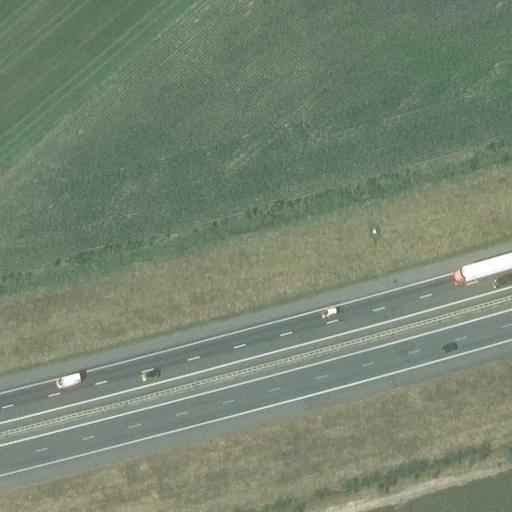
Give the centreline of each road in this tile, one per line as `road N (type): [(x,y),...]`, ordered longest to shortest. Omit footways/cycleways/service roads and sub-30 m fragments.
road 1 (motorway): [(0,460),(511,325)]
road 2 (motorway): [(511,273),(0,408)]
